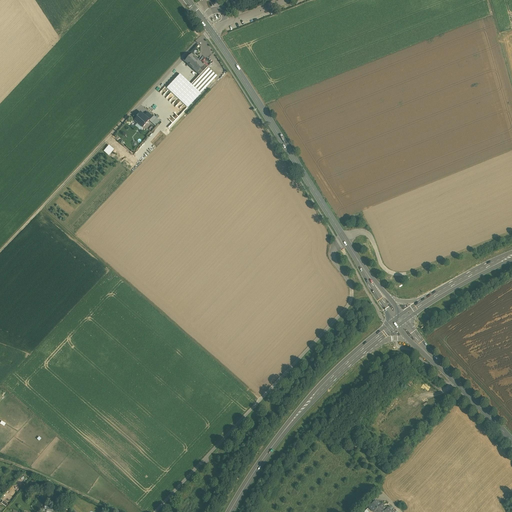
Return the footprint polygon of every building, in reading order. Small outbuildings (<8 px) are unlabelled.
[(202,65),(191,55),(185,62),(188,65),(187,66),(189,67),(190,66),(200,76),(203,72),(200,68),(203,65),(202,65)] [(193,83),(180,70),(165,86),(176,96),(189,109),(204,93),(193,83)] [(200,76),(193,83),(202,92),(215,79),(205,70),(203,72),(200,76)] [(189,109),(176,96),(166,107),(179,119),(189,109)] [(134,121),(143,128),(149,121),(144,116),(140,113),(134,121)] [(108,155),(114,149),(109,145),(103,151),(108,155)] [(376,501),(368,508),(372,511),(374,511),(381,506),(376,501)]
